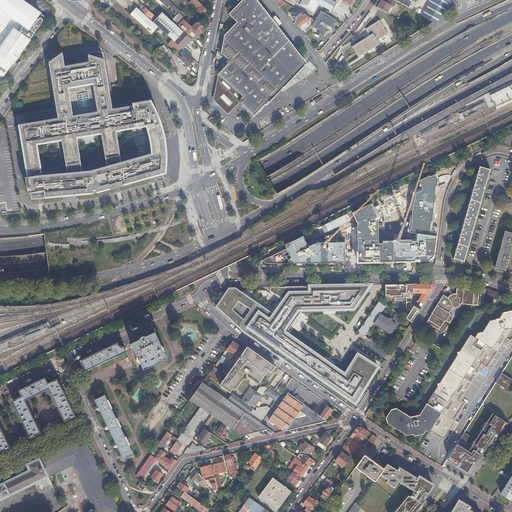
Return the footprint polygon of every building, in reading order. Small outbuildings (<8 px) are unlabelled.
[(0,0),(0,82),(42,23),(42,22),(42,21),(42,20),(41,20),(41,19),(40,19),(39,19),(39,20),(38,20),(34,18),(37,13),(18,0),(0,0)] [(178,13),(180,12),(167,0),(157,0),(168,9),(172,14),(175,16),(176,16),(179,13),(178,13)] [(198,12),(203,17),(208,12),(202,6),(196,0),(191,0),(189,2),(188,3),(191,6),(190,7),(197,14),(198,12)] [(238,102),(254,117),(270,101),(270,102),(278,94),(305,65),(306,65),(306,64),(306,63),(256,0),(242,0),(228,15),(237,23),(224,36),(221,53),(228,60),(225,63),(227,64),(218,74),(243,97),(238,102)] [(290,0),(314,13),(319,4),(331,11),(334,6),(328,3),(323,0),(290,0)] [(383,0),(381,0),(378,7),(387,13),(391,5),(384,0),(383,0)] [(393,0),(394,1),(408,9),(412,2),(414,3),(415,3),(416,3),(416,2),(416,1),(416,0),(415,0),(393,0)] [(421,16),(432,22),(434,24),(437,22),(440,19),(443,16),(451,2),(447,0),(430,0),(428,4),(421,16)] [(414,12),(421,16),(428,4),(421,1),(414,12)] [(136,7),(130,14),(148,30),(151,33),(158,26),(153,22),(151,20),(148,18),(142,12),(136,7)] [(145,8),(142,12),(148,18),(151,20),(153,22),(156,18),(154,16),(152,18),(150,16),(152,14),(145,8)] [(168,9),(164,14),(168,18),(172,14),(168,9)] [(313,23),(311,26),(323,34),(326,29),(325,28),(327,25),(331,28),(336,20),(321,11),(315,20),(313,23)] [(153,22),(158,26),(159,27),(164,21),(171,27),(174,24),(171,21),(168,18),(164,14),(162,12),(156,18),(153,22)] [(292,16),(296,21),(302,16),(299,12),(298,12),(292,16)] [(182,17),(179,13),(176,16),(172,21),(175,24),(182,17)] [(302,16),(296,21),(303,30),(309,25),(307,21),(310,19),(311,20),(310,21),(313,23),(315,20),(305,14),(302,16)] [(275,16),(272,18),(278,26),(281,23),(275,16)] [(177,26),(192,40),(193,41),(199,34),(198,34),(200,32),(201,33),(205,30),(197,22),(192,28),(183,20),(177,26)] [(379,21),(379,22),(366,29),(368,32),(364,34),(366,37),(367,38),(351,47),(358,57),(379,45),(378,43),(381,41),(384,39),(382,37),(387,34),(380,22),(379,21)] [(183,40),(188,45),(192,40),(177,26),(174,24),(171,27),(184,39),(183,40)] [(182,57),(186,53),(180,47),(177,49),(181,52),(179,54),(182,57)] [(88,55),(90,62),(65,67),(63,53),(49,63),(50,69),(58,118),(53,119),(19,125),(28,177),(25,177),(28,193),(30,192),(31,193),(31,197),(45,195),(45,197),(93,193),(93,194),(93,190),(96,190),(97,193),(97,192),(110,189),(110,187),(123,184),(123,185),(162,174),(162,175),(166,174),(166,173),(167,166),(167,158),(167,150),(166,142),(164,135),(162,127),(160,119),(157,112),(153,105),(152,103),(133,106),(112,109),(108,81),(104,60),(88,55)] [(193,59),(186,53),(182,57),(180,60),(187,66),(193,59)] [(58,118),(50,69),(48,70),(54,107),(16,114),(16,116),(52,110),(53,119),(58,118)] [(511,82),(489,95),(494,103),(511,93),(511,82)] [(218,123),(212,117),(208,122),(214,127),(218,123)] [(452,258),(463,261),(490,169),(479,166),(477,173),(476,176),(472,188),(472,191),(468,203),(467,206),(464,218),(463,221),(460,233),(459,236),(456,247),(455,250),(452,258)] [(371,203),(352,212),(357,223),(358,262),(428,261),(434,256),(438,227),(430,226),(431,221),(432,221),(433,213),(432,213),(433,202),(434,202),(435,194),(434,194),(435,188),(441,186),(435,174),(430,176),(429,175),(412,184),(415,190),(414,200),(413,200),(411,218),(412,219),(411,223),(410,223),(409,234),(393,234),(393,239),(393,240),(382,240),(382,243),(378,243),(378,229),(384,229),(384,216),(379,204),(373,207),(371,203)] [(494,267),(504,270),(507,263),(507,260),(511,245),(511,243),(511,233),(504,231),(494,267)] [(286,249),(261,261),(267,263),(345,263),(345,242),(316,242),(308,246),(303,236),(284,245),(286,249)] [(412,284),(385,285),(385,296),(396,296),(396,298),(406,298),(406,309),(410,311),(405,318),(411,322),(419,310),(412,305),(412,293),(412,284)] [(422,284),(412,284),(412,293),(422,293),(417,301),(420,303),(422,304),(429,294),(430,293),(433,287),(432,284),(422,284)] [(357,409),(368,390),(364,387),(378,366),(357,354),(345,374),(330,364),(326,361),(286,333),(294,321),(297,317),(303,310),(354,309),(370,285),(270,287),(270,291),(281,299),(278,303),(274,308),(275,308),(272,313),(235,288),(229,288),(215,306),(243,332),(353,409),(357,409)] [(446,321),(449,315),(449,313),(453,307),(453,306),(453,307),(454,307),(454,308),(455,308),(459,305),(460,305),(459,303),(460,303),(477,305),(478,292),(473,291),(474,290),(457,288),(456,294),(456,293),(455,293),(454,293),(453,294),(452,294),(451,294),(451,295),(450,295),(449,295),(449,296),(448,296),(448,297),(447,297),(447,298),(443,295),(432,313),(432,314),(426,323),(438,330),(443,321),(444,321),(446,321)] [(487,289),(486,289),(486,298),(497,299),(501,293),(487,289)] [(379,303),(359,332),(364,335),(384,306),(379,303)] [(511,311),(503,312),(499,318),(489,320),(481,332),(477,333),(474,337),(470,335),(469,334),(463,345),(457,354),(417,416),(410,418),(397,409),(391,410),(386,418),(387,423),(402,433),(407,432),(410,433),(420,430),(422,427),(427,426),(440,434),(446,425),(451,417),(463,398),(458,396),(479,364),(483,366),(509,325),(511,325),(511,311)] [(388,320),(379,315),(373,324),(385,332),(384,334),(388,336),(389,335),(390,335),(396,326),(392,323),(391,322),(390,322),(391,322),(391,321),(391,320),(390,320),(390,319),(389,319),(388,319),(388,320)] [(391,322),(392,323),(394,321),(399,325),(403,320),(401,319),(401,318),(398,315),(395,319),(394,318),(391,322)] [(306,324),(304,327),(313,333),(315,330),(306,324)] [(146,367),(147,368),(162,360),(166,358),(163,352),(163,351),(162,349),(163,349),(162,346),(161,347),(160,345),(160,346),(153,332),(130,343),(137,357),(136,357),(137,359),(136,360),(137,362),(138,361),(139,363),(142,369),(146,367)] [(229,345),(225,349),(233,354),(231,356),(234,358),(241,347),(232,340),(231,342),(230,343),(229,345)] [(363,346),(375,353),(378,349),(366,341),(363,346)] [(79,360),(84,371),(124,352),(122,347),(120,348),(119,346),(118,347),(116,343),(79,360)] [(274,366),(246,346),(231,367),(226,375),(222,380),(219,385),(230,393),(230,392),(245,371),(259,381),(259,382),(259,381),(267,370),(270,372),(274,366)] [(222,363),(226,359),(221,355),(214,365),(216,366),(219,361),(222,363)] [(226,375),(231,367),(229,365),(223,372),(226,375)] [(219,385),(222,380),(219,378),(217,377),(209,371),(206,375),(219,385)] [(511,383),(509,382),(510,380),(498,374),(492,384),(498,387),(496,389),(502,392),(503,390),(507,393),(506,395),(511,397),(510,399),(511,400),(511,401),(511,383)] [(11,401),(29,438),(38,433),(23,401),(48,389),(64,421),(74,416),(56,379),(46,384),(43,378),(18,390),(21,396),(11,401)] [(213,416),(241,436),(268,429),(259,422),(250,416),(227,400),(202,381),(188,399),(200,407),(205,410),(210,414),(213,416)] [(250,416),(259,422),(269,408),(266,406),(255,407),(255,409),(255,410),(249,406),(252,402),(255,404),(255,405),(255,404),(264,392),(271,397),(275,392),(265,385),(260,386),(260,385),(259,385),(260,386),(259,386),(255,391),(250,387),(241,400),(231,393),(231,394),(227,400),(250,416)] [(324,419),(318,415),(302,404),(294,398),(287,393),(268,420),(284,431),(326,420),(324,419)] [(93,400),(123,459),(132,455),(127,443),(128,442),(126,439),(125,440),(118,424),(119,424),(117,421),(116,421),(109,406),(110,406),(108,402),(107,403),(103,395),(93,400)] [(157,402),(144,421),(151,425),(155,419),(157,420),(159,417),(157,416),(164,407),(157,402)] [(326,405),(318,415),(324,419),(332,410),(326,405)] [(200,407),(176,439),(175,440),(180,444),(186,436),(205,410),(200,407)] [(454,467),(466,474),(471,465),(473,462),(490,442),(491,443),(495,438),(495,436),(507,422),(490,412),(484,422),(482,421),(478,427),(480,428),(479,430),(477,429),(474,434),(476,435),(473,440),(462,433),(450,453),(445,460),(455,466),(454,467)] [(203,428),(204,428),(204,429),(213,416),(210,414),(201,426),(203,428)] [(455,419),(451,417),(446,425),(450,427),(455,419)] [(215,433),(223,439),(229,431),(219,424),(216,429),(217,430),(215,433)] [(353,432),(363,439),(368,432),(361,427),(357,428),(353,432)] [(196,439),(203,444),(211,433),(206,430),(204,429),(204,428),(196,439)] [(0,451),(9,447),(0,429),(0,451)] [(156,445),(160,448),(162,446),(164,446),(165,445),(163,444),(170,435),(166,431),(156,445)] [(360,443),(363,439),(353,432),(349,437),(352,439),(346,447),(353,452),(354,452),(360,443)] [(310,441),(315,445),(316,445),(318,441),(324,446),(325,446),(329,440),(327,438),(323,435),(318,441),(313,437),(310,441)] [(372,444),(377,438),(372,435),(368,441),(372,444)] [(168,451),(174,454),(181,445),(175,441),(174,442),(168,451)] [(318,441),(316,445),(322,449),(325,446),(324,446),(318,441)] [(40,462),(47,476),(71,464),(94,511),(117,511),(118,511),(85,444),(77,448),(74,442),(43,457),(45,460),(40,462)] [(300,444),(296,449),(300,451),(304,454),(307,456),(313,448),(304,442),(302,445),(300,444)] [(188,447),(183,455),(207,449),(200,445),(198,447),(193,443),(189,448),(188,447)] [(354,452),(362,458),(364,455),(368,449),(360,443),(354,452)] [(269,450),(268,445),(258,447),(266,452),(273,457),(276,453),(271,450),(269,450)] [(135,475),(147,484),(151,478),(156,482),(162,474),(158,472),(161,468),(158,466),(156,464),(158,461),(159,462),(170,469),(176,461),(171,458),(169,461),(163,456),(165,454),(161,450),(160,450),(160,451),(155,458),(150,455),(135,475)] [(304,454),(300,451),(296,457),(300,460),(308,465),(308,466),(312,460),(312,459),(307,456),(304,454)] [(342,467),(350,457),(348,456),(348,457),(341,452),(335,461),(341,466),(342,467)] [(249,467),(253,471),(261,459),(254,453),(248,462),(251,464),(249,467)] [(229,472),(236,470),(232,457),(230,457),(229,454),(224,456),(229,472)] [(355,467),(364,473),(373,461),(364,455),(362,458),(355,467)] [(0,499),(36,482),(40,490),(51,484),(47,476),(40,462),(38,458),(25,464),(28,471),(0,484),(0,499)] [(296,473),(300,476),(307,467),(294,458),(287,467),(292,471),(296,473)] [(215,473),(225,471),(223,461),(213,464),(211,465),(213,473),(215,472),(215,473)] [(364,473),(370,478),(379,466),(373,461),(364,473)] [(383,469),(378,476),(387,481),(386,483),(395,488),(398,482),(414,491),(410,497),(408,496),(394,511),(416,511),(426,501),(424,499),(427,493),(428,493),(433,485),(413,473),(412,475),(399,467),(397,470),(387,464),(383,469)] [(200,467),(203,477),(213,474),(212,473),(210,465),(207,466),(200,467)] [(370,478),(374,481),(378,476),(383,469),(379,466),(370,478)] [(199,482),(202,486),(205,484),(205,483),(195,469),(191,474),(185,480),(190,485),(193,481),(196,484),(199,482)] [(294,485),(300,476),(296,473),(292,471),(290,475),(287,479),(294,485)] [(511,475),(501,494),(510,499),(511,496),(511,475)] [(284,487),(274,479),(259,498),(274,510),(289,491),(285,488),(285,487),(284,487)] [(320,497),(319,499),(323,502),(333,488),(329,485),(324,482),(323,481),(321,485),(326,488),(325,490),(324,490),(324,491),(323,492),(322,493),(323,493),(320,497)] [(182,490),(191,496),(192,494),(188,491),(187,491),(189,488),(179,482),(176,486),(182,490)] [(180,496),(202,511),(205,511),(207,509),(205,508),(205,507),(194,499),(193,497),(191,496),(182,490),(180,493),(182,494),(180,496)] [(172,496),(165,505),(173,511),(179,502),(178,500),(174,497),(172,496)] [(302,504),(309,509),(310,508),(312,509),(313,508),(311,507),(315,501),(308,496),(302,504)] [(260,511),(263,508),(248,497),(242,506),(246,510),(249,507),(249,511),(260,511)] [(477,511),(459,501),(452,511),(444,511),(477,511)] [(356,511),(360,507),(358,505),(357,504),(355,503),(348,511),(356,511)]
